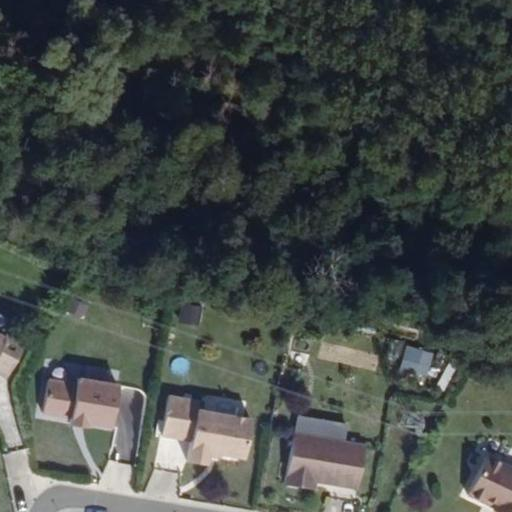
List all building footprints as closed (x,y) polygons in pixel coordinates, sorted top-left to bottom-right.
[(102,295),(83,288),(78,301),(96,309),(102,295)] [(217,298),(191,291),(186,312),(211,319),(217,298)] [(356,320),(355,329),(375,332),(377,322),(356,320)] [(0,376),(5,379),(23,343),(3,335),(1,341),(0,341),(0,376)] [(434,362),(438,346),(412,340),(408,356),(434,362)] [(43,386),(37,419),(63,424),(63,426),(103,433),(110,391),(71,385),(70,391),(43,386)] [(119,457),(137,458),(141,388),(122,387),(119,457)] [(198,462),(199,455),(200,448),(212,450),(212,452),(234,456),(241,417),(188,407),(189,399),(158,394),(152,434),(183,438),(179,459),(198,462)] [(318,474),(352,480),(360,436),(286,424),(277,475),(307,480),(309,472),(318,474)] [(199,455),(211,457),(212,452),(212,450),(200,448),(199,455)] [(511,511),(511,464),(491,454),(472,492),(497,504),(495,509),(501,511),(511,511)] [(309,472),(307,480),(317,482),(318,474),(309,472)] [(485,506),(487,502),(477,497),(475,501),(485,506)]
